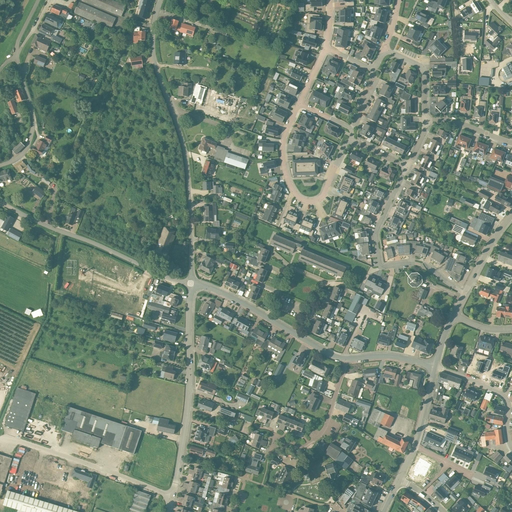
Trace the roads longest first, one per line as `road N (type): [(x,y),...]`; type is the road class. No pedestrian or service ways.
road 1 (residential): [(190,282),(187,163),(152,40),(159,0)]
road 2 (residential): [(172,495),(189,383),(190,282)]
road 3 (residential): [(464,294),(421,265),(380,267),(376,232),(407,167)]
road 4 (unclassified): [(172,495),(4,442)]
road 5 (residential): [(130,261),(0,200)]
road 6 (residential): [(274,433),(298,446),(320,433),(346,359)]
road 7 (residential): [(511,448),(501,392),(436,366)]
road 8 (unclassified): [(15,56),(30,140),(0,165)]
